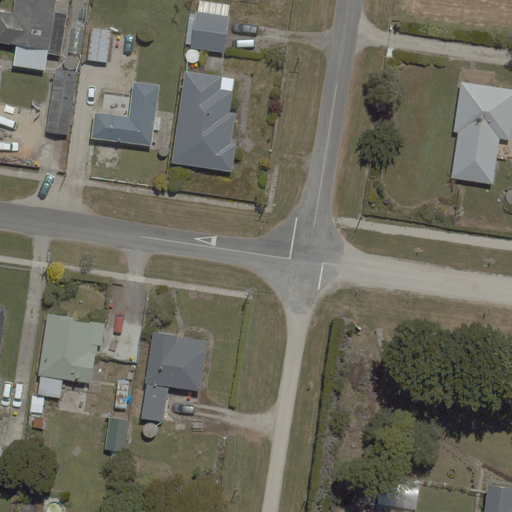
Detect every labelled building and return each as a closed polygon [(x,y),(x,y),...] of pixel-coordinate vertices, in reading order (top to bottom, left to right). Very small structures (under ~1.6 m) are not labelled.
[(0,48),(48,54),(54,5),(17,0),(15,17),(0,14),(0,48)] [(222,52),(231,3),(216,0),(200,0),(192,47),(222,52)] [(115,32),(94,28),(88,63),(109,67),(115,32)] [(75,76),(56,73),(47,136),(66,138),(75,76)] [(221,83),(183,78),(171,166),(228,175),(239,96),(220,93),(221,83)] [(150,148),(159,90),(136,86),(131,120),(97,115),(94,140),(150,148)] [(511,136),(511,92),(461,86),(447,182),(504,190),(511,136)] [(99,328),(48,321),(40,381),(91,388),(99,328)] [(201,393),(209,342),(155,334),(142,420),(164,424),(169,388),(201,393)] [(131,420),(109,417),(105,454),(127,456),(131,420)] [(10,438),(0,437),(0,479),(5,480),(10,438)] [(511,511),(511,495),(485,492),(482,511),(511,511)]
